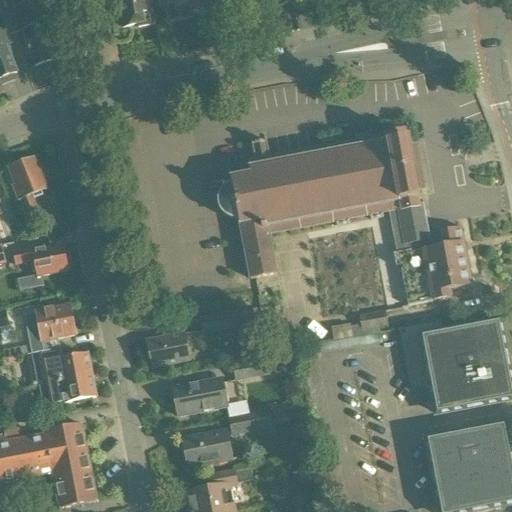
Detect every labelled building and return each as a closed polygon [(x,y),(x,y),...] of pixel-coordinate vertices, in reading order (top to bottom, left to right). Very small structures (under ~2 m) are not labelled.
[(145,0),(116,0),(123,28),(137,25),(138,28),(154,24),(151,11),(148,12),(145,0)] [(165,0),(167,6),(164,11),(165,20),(170,23),(193,18),(192,13),(216,8),(213,0),(165,0)] [(53,22),(22,32),(34,67),(53,61),(50,52),(60,48),(58,42),(59,41),(53,22)] [(5,32),(0,33),(0,80),(17,74),(6,47),(11,45),(5,32)] [(220,202),(220,204),(220,205),(220,207),(221,209),(221,210),(222,212),(223,213),(224,215),(225,216),(227,217),(228,218),(230,219),(231,220),(233,220),(235,220),(237,220),(239,220),(250,281),(277,276),(269,235),(335,222),(336,227),(349,225),(348,220),(369,216),(370,221),(383,218),(382,213),(389,212),(397,256),(393,257),(396,270),(400,269),(407,307),(433,303),(450,299),(449,292),(471,287),(460,229),(442,233),(440,240),(429,236),(423,205),(418,205),(417,199),(418,199),(417,192),(417,191),(409,148),(409,147),(407,141),(406,141),(404,131),(387,134),(387,136),(368,139),(367,134),(354,137),(355,142),(334,146),(333,141),(321,143),(322,148),(269,158),(266,142),(252,145),(255,161),(251,162),(252,170),(250,170),(251,177),(243,178),(231,181),(232,187),(230,188),(229,189),(227,190),(226,191),(225,192),(224,193),(223,194),(222,195),(221,197),(221,198),(220,200),(220,202)] [(20,165),(9,169),(15,186),(13,187),(18,200),(20,200),(27,217),(29,216),(30,219),(38,216),(37,213),(31,196),(45,190),(33,159),(30,161),(27,159),(20,161),(20,165)] [(44,247),(12,254),(15,266),(34,262),(37,278),(68,272),(68,269),(71,269),(68,256),(65,257),(63,247),(45,251),(44,247)] [(36,318),(26,320),(33,356),(26,357),(32,388),(92,377),(88,354),(60,360),(58,352),(43,354),(41,343),(75,337),(69,308),(35,314),(36,318)] [(5,310),(0,311),(0,327),(9,326),(5,310)] [(349,325),(330,328),(332,341),(388,333),(384,311),(358,315),(359,326),(350,327),(349,325)] [(239,312),(200,320),(203,335),(242,327),(239,312)] [(268,330),(278,328),(276,317),(266,318),(268,330)] [(440,323),(400,331),(411,390),(431,386),(436,415),(511,400),(511,393),(498,323),(442,334),(440,323)] [(7,347),(19,344),(15,331),(4,333),(7,347)] [(184,336),(147,343),(152,370),(189,363),(184,336)] [(264,360),(233,366),(236,382),(267,376),(264,360)] [(92,377),(32,388),(32,389),(39,388),(43,413),(66,409),(65,405),(96,399),(92,377)] [(221,381),(172,391),(178,419),(227,409),(221,381)] [(266,413),(229,421),(232,435),(269,428),(266,413)] [(5,437),(0,438),(0,484),(1,485),(6,485),(15,483),(20,481),(28,479),(33,479),(42,478),(47,476),(52,475),(59,511),(97,504),(82,426),(43,434),(44,437),(21,442),(19,431),(4,434),(5,437)] [(511,469),(504,426),(427,441),(440,511),(471,511),(511,504),(511,469)] [(226,433),(182,442),(188,470),(231,461),(226,433)] [(207,490),(185,495),(187,511),(234,511),(230,487),(236,486),(234,473),(205,479),(207,490)]
